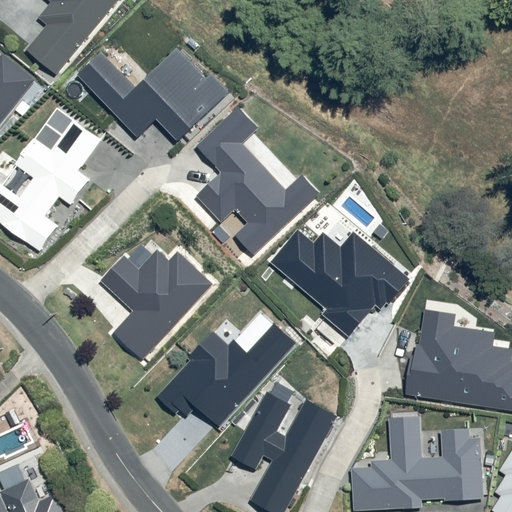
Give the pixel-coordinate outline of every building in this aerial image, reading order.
[(51,0),(54,2),(41,17),(50,24),(29,50),(59,74),(120,0),(51,0)] [(104,51),(80,74),(140,138),(159,118),(181,140),(232,92),(214,73),(209,77),(180,47),(139,88),(104,51)] [(0,125),(37,80),(5,54),(0,59),(0,125)] [(0,180),(0,220),(42,251),(61,225),(48,216),(62,197),(74,205),(93,179),(81,170),(104,140),(59,107),(37,138),(18,164),(37,177),(23,198),(0,180)] [(238,234),(256,255),(322,194),(305,174),(288,189),(245,143),(261,128),(240,107),(199,145),(224,172),(199,195),(224,222),(238,209),(251,222),(238,234)] [(301,229),(273,261),(328,309),(324,314),(352,337),(378,305),(384,310),(389,303),(391,304),(412,279),(356,231),(343,247),(326,232),(317,242),(301,229)] [(136,311),(116,331),(146,359),(216,284),(180,251),(172,260),(159,249),(155,254),(144,244),(131,259),(127,255),(104,280),(136,311)] [(414,355),(407,393),(511,409),(511,347),(496,345),(498,332),(457,326),(459,314),(428,309),(422,344),(420,344),(418,355),(414,355)] [(193,361),(160,396),(179,414),(183,410),(191,417),(201,406),(222,427),(299,343),(277,323),(276,324),(264,312),(238,340),(236,339),(231,345),(216,331),(190,359),(193,361)] [(274,393),(270,391),(234,456),(259,469),(266,455),(275,460),(253,500),(274,511),(287,511),(341,416),(310,399),(289,437),(280,431),(295,404),(291,402),(297,392),(280,382),(274,393)] [(354,468),(356,511),(425,507),(425,499),(447,498),(447,500),(487,498),(484,437),(472,438),(472,428),(444,430),(445,457),(425,457),(423,416),(392,418),(393,459),(374,460),(374,467),(354,468)] [(508,475),(498,492),(503,495),(494,510),(497,511),(511,511),(511,454),(501,470),(508,475)] [(0,492),(0,511),(47,511),(31,477),(0,492)]
